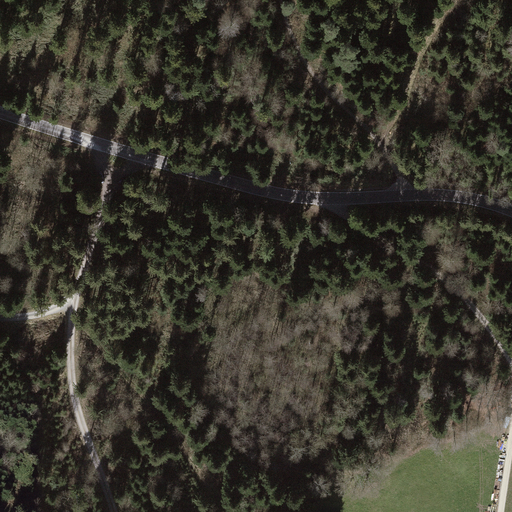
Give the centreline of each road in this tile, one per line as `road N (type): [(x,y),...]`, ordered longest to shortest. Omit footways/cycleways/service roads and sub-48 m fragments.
road 1 (unclassified): [(511,217),(400,195),(266,193),(0,116)]
road 2 (track): [(511,362),(445,280),(331,196)]
road 3 (track): [(400,195),(385,150),(320,85),(294,44),(281,0)]
road 4 (track): [(73,299),(69,357),(78,405),(113,511)]
road 5 (track): [(100,146),(73,299)]
